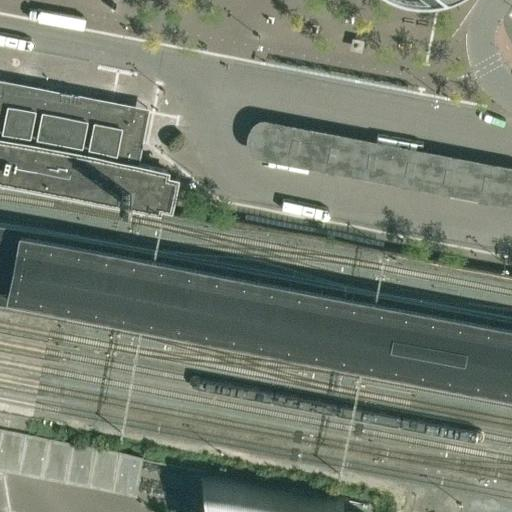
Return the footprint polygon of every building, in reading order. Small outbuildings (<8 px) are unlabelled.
[(0,181),(7,183),(14,184),(80,197),(92,199),(106,202),(159,212),(160,211),(167,172),(167,170),(167,169),(139,164),(124,161),(128,141),(128,139),(128,138),(132,118),(122,116),(121,124),(108,122),(96,120),(98,111),(36,99),(34,108),(22,105),(10,103),(11,94),(1,92),(0,99),(0,181)] [(511,166),(270,120),(262,121),(256,125),(252,131),(250,137),(249,144),(252,151),(256,157),(261,161),(511,208),(511,166)] [(61,251),(16,242),(17,242),(17,243),(18,244),(18,245),(16,254),(16,255),(16,256),(17,257),(18,258),(53,264),(54,264),(55,264),(56,263),(56,262),(58,252),(59,251),(60,251),(61,251)] [(183,310),(207,315),(213,284),(189,280),(186,295),(183,310)] [(236,289),(213,284),(207,315),(231,320),(236,289)] [(236,289),(231,320),(254,324),(257,309),(259,293),(236,289)] [(511,339),(502,337),(495,373),(507,376),(508,373),(511,373),(511,339)] [(0,463),(132,489),(138,459),(0,431),(0,463)] [(344,499),(202,472),(210,511),(348,511),(341,511),(344,499)]
